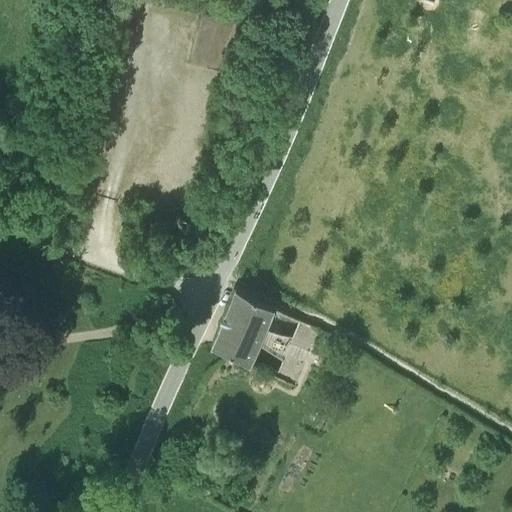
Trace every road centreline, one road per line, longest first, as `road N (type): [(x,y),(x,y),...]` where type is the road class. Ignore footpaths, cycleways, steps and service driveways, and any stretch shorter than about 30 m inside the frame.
road 1 (unclassified): [(119,511),(340,0)]
road 2 (track): [(105,263),(105,172),(144,0)]
road 3 (track): [(207,300),(0,218)]
